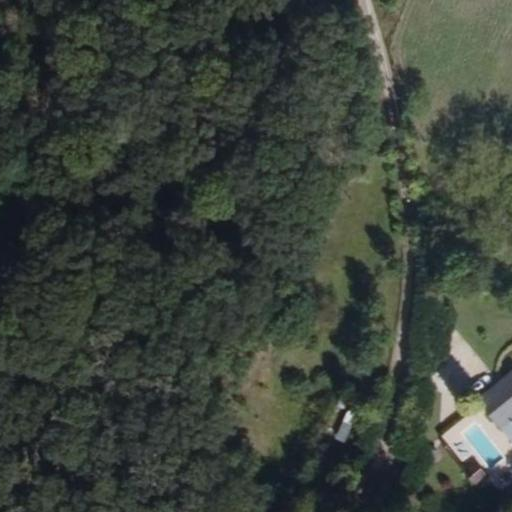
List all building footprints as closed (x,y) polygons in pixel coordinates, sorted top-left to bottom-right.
[(511,368),(475,402),(511,442),(511,368)] [(465,431),(441,466),(475,484),(496,453),(465,431)] [(475,484),(498,495),(511,475),(511,462),(496,453),(475,484)] [(475,484),(441,466),(431,481),(464,501),(475,484)] [(481,511),(484,511),(498,495),(475,484),(464,501),(481,511)]
